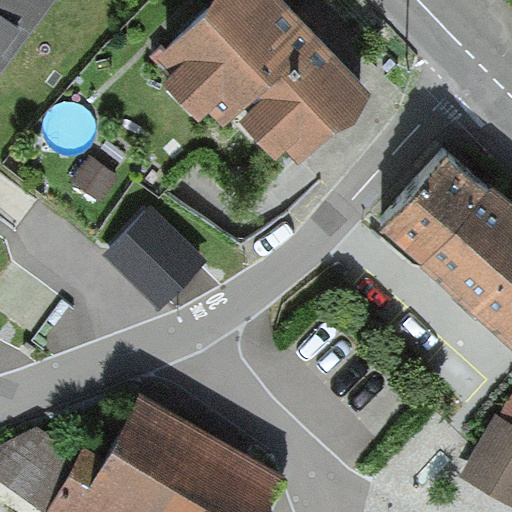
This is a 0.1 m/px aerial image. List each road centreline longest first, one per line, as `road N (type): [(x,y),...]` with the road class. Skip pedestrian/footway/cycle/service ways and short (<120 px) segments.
road 1 (residential): [(476,57),(286,267),(171,332)]
road 2 (residential): [(171,332),(267,416),(316,508)]
road 3 (residential): [(171,332),(0,400)]
